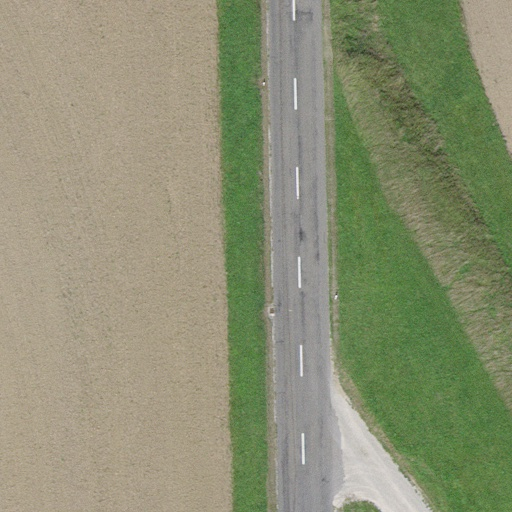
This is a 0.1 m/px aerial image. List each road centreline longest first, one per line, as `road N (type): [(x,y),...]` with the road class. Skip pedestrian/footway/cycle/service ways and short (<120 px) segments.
road 1 (tertiary): [(296,0),(308,511)]
road 2 (track): [(409,511),(366,451),(303,422)]
